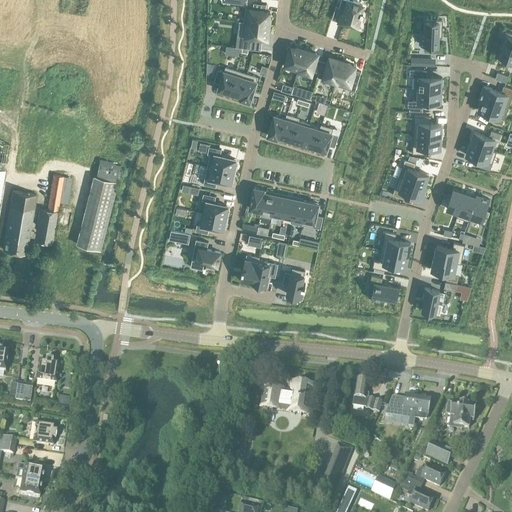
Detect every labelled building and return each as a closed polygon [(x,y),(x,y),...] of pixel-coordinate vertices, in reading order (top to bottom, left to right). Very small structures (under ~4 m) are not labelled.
[(251,0),(248,23),(269,25),(271,13),(268,13),(262,12),(262,8),(263,2),(251,0)] [(346,0),(341,0),(338,11),(344,12),(342,21),(358,26),(362,13),(358,12),(361,4),(348,0),(346,0)] [(420,32),(419,42),(436,43),(436,35),(440,35),(440,28),(436,28),(437,20),(424,19),(423,32),(420,32)] [(42,31),(44,22),(35,20),(33,30),(42,31)] [(246,39),(245,45),(257,47),(258,40),(259,37),(265,37),(265,36),(268,36),(269,25),(248,23),(246,39)] [(501,39),(499,46),(502,47),(500,55),(511,59),(511,34),(507,33),(505,41),(501,39)] [(226,46),(225,54),(238,55),(238,52),(241,52),(242,48),(235,47),(226,46)] [(290,49),(285,67),(299,71),(299,70),(306,48),(305,48),(304,49),(295,46),(294,47),(291,46),(290,49)] [(306,48),(299,70),(312,74),(313,71),(319,72),(322,60),(316,59),(318,53),(316,53),(312,52),(313,51),(306,48)] [(322,60),(319,72),(325,74),(323,80),(335,84),(343,60),(336,58),(335,59),(332,58),(330,57),(328,62),(322,60)] [(335,84),(335,85),(349,89),(352,82),(357,84),(361,72),(355,70),(355,69),(356,66),(353,65),(353,64),(343,61),(344,60),(343,60),(335,84)] [(262,66),(260,74),(266,76),(268,68),(262,66)] [(218,69),(214,81),(220,83),(219,90),(229,93),(235,75),(224,71),(218,69)] [(412,69),(412,76),(417,76),(416,88),(439,89),(439,86),(440,86),(440,79),(439,79),(440,77),(423,76),(424,70),(412,69)] [(498,72),(495,78),(506,82),(509,76),(498,72)] [(235,75),(229,93),(239,96),(240,96),(245,78),(235,75)] [(239,96),(238,98),(250,102),(256,81),(245,78),(240,96),(239,96)] [(349,89),(355,91),(357,84),(352,82),(349,89)] [(283,84),(281,90),(292,94),(294,87),(283,84)] [(294,87),(292,94),(301,97),(304,89),(294,86),(294,87)] [(483,88),(479,100),(503,108),(507,96),(511,98),(511,96),(511,90),(503,88),(501,94),(483,88)] [(411,100),(410,107),(422,107),(422,101),(438,102),(438,99),(440,99),(440,93),(439,93),(439,89),(416,89),(415,101),(411,100)] [(481,100),(478,112),(493,117),(491,123),(501,127),(504,121),(499,119),(503,108),(481,100)] [(320,103),(317,112),(324,114),(327,105),(320,103)] [(275,115),(269,136),(281,140),(281,137),(280,137),(286,119),(275,115)] [(410,116),(410,122),(414,123),(414,135),(436,136),(437,123),(421,123),(421,116),(410,116)] [(18,151),(75,158),(77,147),(105,150),(107,134),(82,131),(83,121),(63,119),(62,128),(77,130),(76,140),(20,133),(18,151)] [(286,119),(280,137),(281,137),(292,140),(297,122),(286,119)] [(297,122),(292,140),(303,144),(309,126),(297,122)] [(309,126),(303,144),(315,147),(320,129),(309,126)] [(320,129),(315,147),(326,151),(327,144),(334,146),(337,134),(320,129)] [(475,133),(471,145),(492,152),(496,140),(501,142),(503,136),(492,132),(490,138),(475,133)] [(408,147),(408,153),(419,154),(420,148),(436,148),(436,136),(414,135),(413,147),(408,147)] [(192,139),(190,146),(197,148),(199,140),(192,139)] [(471,145),(467,157),(482,162),(480,168),(491,172),(493,166),(488,164),(492,152),(471,145)] [(214,148),(212,154),(217,155),(215,167),(236,172),(238,161),(236,160),(236,159),(225,157),(226,150),(214,148)] [(101,249),(122,165),(101,159),(96,176),(79,244),(101,249)] [(405,160),(402,166),(407,168),(403,179),(425,187),(429,175),(413,170),(416,164),(405,160)] [(207,179),(206,185),(218,188),(220,181),(231,183),(231,182),(233,183),(236,172),(215,167),(212,179),(207,179)] [(40,209),(34,242),(52,245),(63,176),(53,174),(47,210),(40,209)] [(395,189),(392,195),(403,199),(405,194),(423,199),(427,188),(425,187),(403,179),(399,191),(395,189)] [(454,186),(447,208),(459,212),(466,190),(454,186)] [(255,188),(251,209),(262,211),(266,192),(267,193),(268,190),(255,188)] [(27,253),(36,194),(12,190),(2,249),(27,253)] [(466,190),(459,212),(470,216),(477,197),(466,193),(467,191),(466,190)] [(266,192),(262,211),(272,213),(276,195),(267,193),(266,192)] [(206,194),(205,200),(209,201),(207,214),(228,218),(230,207),(230,206),(217,203),(218,197),(206,194)] [(276,195),(272,213),(283,216),(287,197),(276,195)] [(287,197),(283,216),(294,218),(298,199),(287,197)] [(477,197),(470,216),(482,220),(481,222),(485,223),(488,216),(484,214),(489,201),(477,197)] [(298,199),(294,218),(304,220),(308,201),(298,199)] [(308,201),(304,220),(315,222),(321,224),(324,212),(318,210),(319,204),(308,201)] [(200,225),(198,231),(210,234),(212,227),(223,230),(223,229),(225,229),(228,218),(207,214),(204,226),(200,225)] [(171,230),(169,239),(189,244),(191,234),(171,230)] [(376,231),(375,237),(380,238),(377,251),(399,255),(402,243),(386,239),(388,233),(376,231)] [(252,235),(250,241),(263,244),(264,238),(252,235)] [(300,238),(299,245),(307,247),(308,240),(300,238)] [(434,243),(431,255),(453,260),(456,248),(460,249),(462,242),(450,240),(449,246),(434,243)] [(199,247),(197,260),(204,262),(204,265),(217,268),(220,252),(212,250),(213,244),(201,241),(199,247)] [(280,242),(277,254),(284,256),(286,243),(280,242)] [(370,261),(368,268),(380,270),(381,264),(397,268),(399,255),(377,251),(375,262),(370,261)] [(431,255),(429,267),(444,271),(443,277),(454,279),(455,273),(450,272),(453,260),(431,255)] [(247,259),(242,280),(254,283),(259,262),(247,259)] [(259,262),(254,283),(266,285),(269,272),(276,273),(278,261),(272,260),(271,264),(259,262)] [(285,271),(282,284),(289,285),(287,294),(303,297),(306,284),(303,283),(304,276),(292,273),(285,271)] [(372,278),(371,284),(375,285),(372,300),(382,303),(382,300),(395,303),(398,290),(382,287),(384,281),(372,278)] [(442,279),(441,286),(453,289),(454,282),(442,279)] [(425,295),(422,308),(435,311),(440,288),(425,285),(423,294),(425,295)] [(52,362),(53,361),(45,360),(45,361),(38,360),(35,380),(56,383),(59,363),(52,362)] [(216,380),(210,378),(207,385),(213,387),(216,380)] [(379,413),(383,402),(368,398),(368,394),(366,394),(368,381),(357,380),(354,398),(353,406),(366,408),(365,410),(379,413)] [(310,416),(315,385),(292,381),(290,392),(283,390),(284,388),(263,385),(260,408),(310,416)] [(22,401),(25,384),(17,383),(15,400),(22,401)] [(25,384),(22,401),(30,402),(32,386),(25,384)] [(403,412),(415,414),(418,397),(405,395),(403,412)] [(59,397),(58,405),(68,406),(69,399),(59,397)] [(430,399),(418,397),(415,414),(415,418),(428,420),(430,399)] [(460,404),(452,403),(452,404),(448,403),(446,414),(450,415),(450,416),(455,417),(453,426),(469,428),(470,420),(474,420),(476,406),(468,405),(468,404),(460,403),(460,404)] [(373,432),(390,440),(397,426),(379,418),(373,432)] [(55,440),(56,432),(55,432),(56,426),(35,423),(32,443),(53,446),(54,440),(55,440)] [(0,444),(14,447),(15,440),(0,436),(0,444)] [(242,461),(245,444),(236,443),(233,459),(242,461)] [(335,492),(352,449),(338,443),(321,486),(335,492)] [(447,465),(453,452),(431,443),(426,456),(447,465)] [(0,451),(12,454),(14,447),(0,444),(0,451)] [(445,473),(427,465),(425,470),(419,468),(415,476),(439,487),(445,473)] [(22,480),(42,484),(45,470),(25,466),(22,480)] [(389,501),(396,486),(378,477),(371,492),(389,501)] [(42,484),(22,480),(13,478),(11,487),(20,489),(19,494),(39,498),(42,484)] [(278,487),(279,480),(267,478),(266,486),(278,487)] [(416,490),(410,487),(407,495),(412,498),(410,503),(428,511),(434,498),(416,490)] [(255,511),(257,506),(241,502),(238,511),(255,511)]
